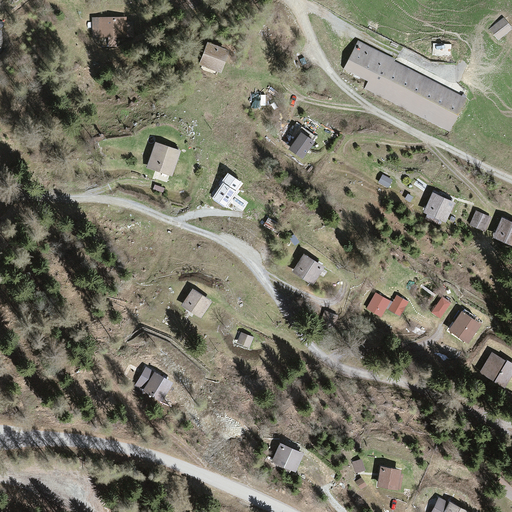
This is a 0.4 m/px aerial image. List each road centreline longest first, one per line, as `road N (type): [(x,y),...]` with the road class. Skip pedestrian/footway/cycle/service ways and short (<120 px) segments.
road 1 (track): [(0,190),(115,201),(221,240),(268,283),(314,350),(354,374),(476,411),(511,440)]
road 2 (unclassified): [(0,435),(145,453),(284,511)]
road 3 (track): [(453,152),(347,91),(313,48),(292,0)]
road 4 (track): [(204,476),(204,464),(135,406),(102,365)]
road 5 (track): [(429,144),(355,140),(349,155),(374,168)]
